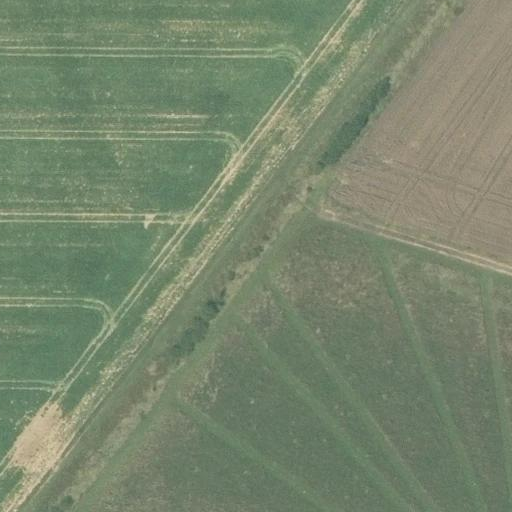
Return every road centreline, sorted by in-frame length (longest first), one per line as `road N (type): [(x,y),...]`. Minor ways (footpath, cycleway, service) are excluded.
road 1 (track): [(259,191),(18,511)]
road 2 (track): [(511,272),(259,191)]
road 3 (track): [(259,191),(412,0)]
